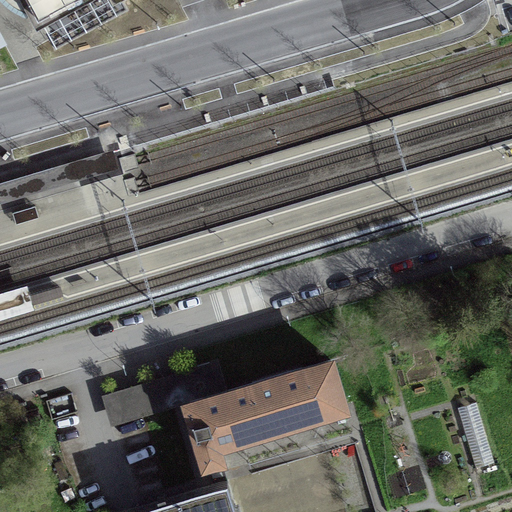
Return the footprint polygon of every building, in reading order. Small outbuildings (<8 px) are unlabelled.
[(5,0),(13,6),(29,15),(36,11),(39,17),(70,0),(111,0),(114,5),(121,1),(121,2),(122,1),(124,0),(5,0)] [(304,84),(120,137),(124,148),(308,95),(304,84)] [(113,148),(0,181),(0,202),(119,167),(113,148)] [(12,212),(16,224),(39,217),(35,205),(12,212)] [(0,320),(36,310),(28,285),(0,293),(0,320)] [(59,286),(31,295),(30,295),(32,304),(62,296),(59,286)] [(214,445),(342,406),(329,361),(229,391),(225,392),(216,361),(185,370),(175,373),(182,398),(184,404),(202,465),(219,460),(214,445)] [(182,398),(175,373),(99,396),(109,427),(143,417),(184,404),(182,398)] [(70,394),(44,402),(50,421),(53,420),(76,413),(70,394)] [(456,409),(473,469),(484,466),(492,463),(474,403),(456,409)] [(235,511),(226,481),(170,498),(168,499),(167,495),(158,498),(159,501),(137,508),(138,511),(235,511)]
